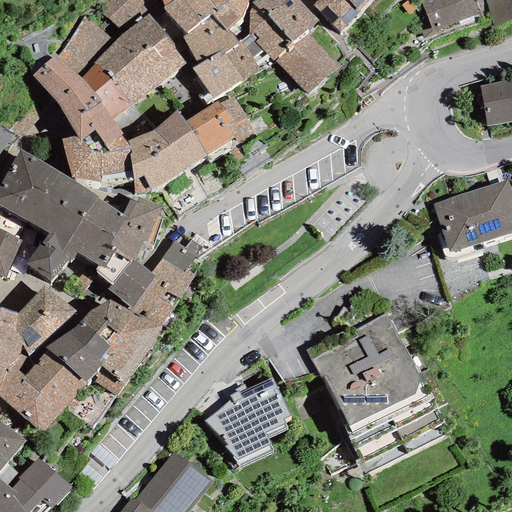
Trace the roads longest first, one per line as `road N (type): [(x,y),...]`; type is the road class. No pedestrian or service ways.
road 1 (residential): [(84,511),(242,331),(347,249),(445,147)]
road 2 (residential): [(424,106),(374,119),(173,233)]
